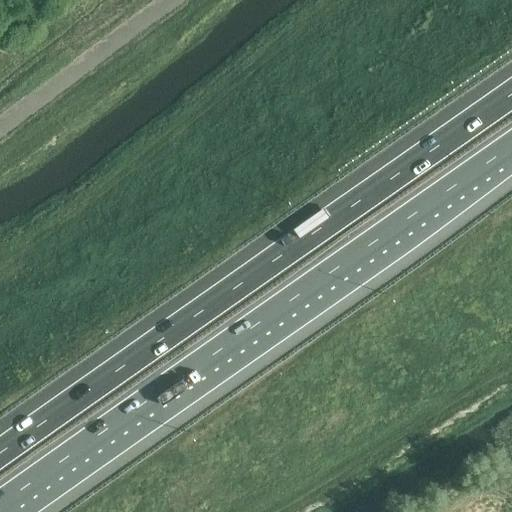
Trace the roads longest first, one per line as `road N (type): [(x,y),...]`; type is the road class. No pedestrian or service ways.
road 1 (motorway): [(0,504),(511,145)]
road 2 (motorway): [(511,94),(0,452)]
